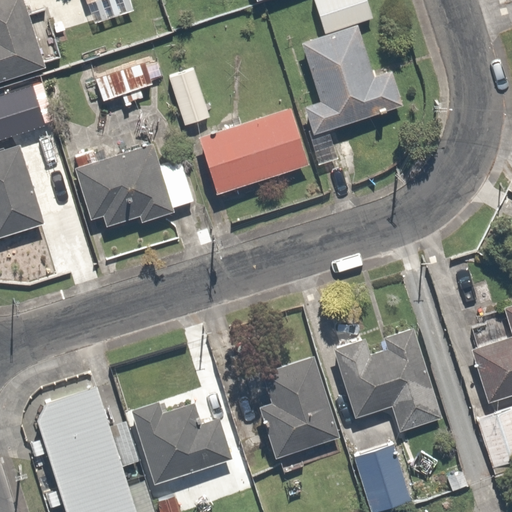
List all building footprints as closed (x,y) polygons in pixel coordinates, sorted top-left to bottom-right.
[(0,0),(0,79),(44,65),(22,0),(0,0)] [(133,9),(130,0),(84,0),(92,22),(133,9)] [(312,0),(323,32),(355,22),(356,23),(372,17),(366,0),(312,0)] [(120,28),(116,16),(108,19),(112,30),(120,28)] [(327,127),(402,103),(391,67),(372,73),(356,23),(355,22),(323,32),(299,39),(318,98),(302,103),(310,128),(311,131),(327,127)] [(151,82),(144,60),(94,77),(102,98),(120,92),(124,102),(142,96),(139,86),(151,82)] [(194,66),(168,75),(183,122),(210,114),(194,66)] [(47,124),(34,83),(0,94),(0,101),(11,135),(47,124)] [(307,161),(290,105),(196,133),(214,191),(307,161)] [(337,156),(327,127),(311,131),(310,128),(306,130),(316,163),(337,156)] [(180,159),(159,166),(152,140),(95,158),(92,148),(73,154),(76,164),(73,165),(89,217),(100,213),(104,224),(137,213),(139,220),(173,210),(172,204),(192,198),(180,159)] [(27,168),(18,142),(0,147),(0,233),(43,220),(34,191),(46,187),(39,165),(27,168)] [(511,333),(470,346),(486,400),(511,391),(511,301),(502,305),(511,333)] [(397,430),(441,416),(411,325),(380,334),(383,347),(367,351),(362,335),(330,345),(353,414),(390,403),(397,430)] [(338,435),(311,353),(259,368),(268,399),(257,403),(273,455),(338,435)] [(108,423),(95,382),(42,399),(33,416),(64,511),(136,511),(121,463),(108,423)] [(153,481),(232,457),(217,413),(199,420),(192,399),(160,410),(157,398),(129,406),(153,481)] [(511,458),(511,406),(477,417),(493,466),(511,458)] [(108,423),(121,463),(138,458),(124,418),(108,423)] [(359,451),(352,453),(371,511),(412,499),(393,440),(388,442),(386,436),(357,445),(359,451)] [(181,511),(175,493),(158,499),(161,511),(181,511)]
